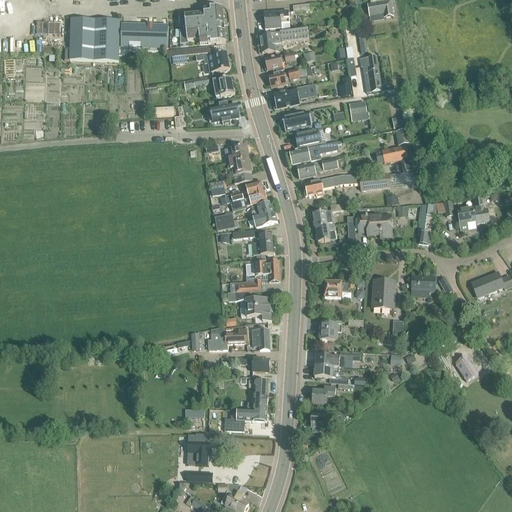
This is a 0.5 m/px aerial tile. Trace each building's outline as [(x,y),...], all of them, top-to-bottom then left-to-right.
[(368,7),(370,19),(383,17),(384,19),(392,17),(390,3),(368,7)] [(204,15),(185,17),(185,15),(185,14),(178,15),(179,16),(179,17),(180,30),(180,46),(188,45),(188,42),(198,41),(199,41),(200,44),(200,46),(226,44),(222,9),(210,10),(210,11),(204,12),(204,15)] [(289,24),(288,13),(272,14),(272,17),(264,17),(265,32),(281,30),(281,32),(290,31),(289,24)] [(118,64),(119,22),(70,21),(69,62),(118,64)] [(168,28),(122,27),(121,47),(167,48),(168,28)] [(262,54),(275,53),(275,48),(282,46),(282,45),(309,42),(309,40),(315,40),(314,30),(307,31),(308,32),(280,35),(280,36),(260,38),(262,54)] [(357,34),(361,55),(368,54),(365,36),(362,36),(362,33),(357,34)] [(214,48),(166,53),(166,59),(173,59),(186,58),(204,56),(214,55),(214,48)] [(313,62),(312,54),(304,55),(306,64),(313,62)] [(214,55),(204,56),(206,66),(210,65),(211,75),(212,74),(216,74),(222,73),(224,74),(226,74),(227,72),(229,72),(230,69),(230,66),(228,64),(226,55),(225,55),(214,57),(214,55)] [(296,64),(294,56),(284,57),(286,65),(296,64)] [(265,66),(264,66),(265,72),(267,71),(267,73),(276,71),(276,74),(284,73),(280,57),(264,61),(265,66)] [(186,58),(173,59),(174,66),(186,64),(186,58)] [(377,58),(360,61),(361,69),(363,69),(367,95),(382,93),(377,58)] [(353,60),(347,61),(350,79),(356,78),(353,60)] [(289,81),(299,80),(297,72),(288,74),(289,81)] [(270,89),(271,90),(286,86),(283,75),(268,78),(269,83),(268,83),(269,89),(270,89)] [(194,82),(184,84),(185,90),(210,85),(209,79),(194,82)] [(213,83),(216,100),(226,98),(228,99),(230,98),(232,97),(234,96),(233,96),(235,94),(234,91),(232,89),(231,80),(213,83)] [(352,97),(351,86),(344,87),(340,88),(342,98),(352,97)] [(296,92),(271,97),(275,112),(312,104),(312,105),(334,102),(333,96),(321,97),(321,94),(310,96),(308,88),(296,90),(296,92)] [(365,104),(349,106),(351,119),(367,116),(365,104)] [(219,107),(220,109),(212,110),(214,124),(222,123),(222,125),(231,123),(230,121),(238,120),(236,106),(228,107),(228,105),(219,107)] [(174,109),(156,109),(157,118),(174,118),(174,109)] [(309,114),(281,120),(284,132),(285,132),(285,134),(296,131),(295,130),(301,129),(301,130),(312,128),(311,126),(312,126),(309,114)] [(395,131),(405,128),(404,120),(393,122),(395,131)] [(298,150),(320,146),(326,145),(323,131),(317,132),(318,133),(295,138),(298,150)] [(400,148),(411,145),(408,131),(397,133),(400,148)] [(334,144),(331,145),(289,154),(291,160),(289,160),(291,165),(292,165),(292,167),(320,161),(319,156),(336,152),(334,144)] [(384,164),(384,166),(405,162),(407,173),(419,171),(413,147),(406,147),(382,153),(375,155),(378,165),(384,164)] [(228,171),(231,170),(250,167),(247,148),(231,152),(225,153),(228,171)] [(336,161),(297,169),(299,174),(298,175),(299,178),(300,180),(300,181),(316,178),(314,172),(317,171),(318,173),(319,174),(338,170),(336,161)] [(251,175),(250,167),(231,170),(234,186),(249,183),(253,183),(251,175)] [(360,185),(361,192),(390,189),(389,176),(360,179),(360,177),(342,178),(314,184),(314,185),(305,187),(306,192),(305,192),(306,198),(307,198),(307,199),(316,197),(316,198),(323,197),(322,191),(342,186),(360,185)] [(224,189),(223,183),(210,185),(212,191),(212,192),(222,190),(222,189),(224,189)] [(262,184),(242,189),(243,192),(242,193),(244,201),(265,195),(262,184)] [(222,190),(212,192),(213,198),(223,196),(222,190)] [(233,195),(225,198),(227,206),(231,205),(231,204),(244,201),(242,193),(239,193),(239,191),(233,193),(233,195)] [(231,204),(231,205),(233,214),(247,211),(247,208),(251,207),(267,203),(265,195),(244,201),(231,204)] [(474,208),(458,212),(461,232),(476,229),(476,225),(489,223),(487,210),(484,210),(482,201),(474,202),(474,208)] [(437,205),(436,205),(435,215),(436,216),(436,212),(442,212),(442,210),(444,209),(446,219),(454,218),(452,203),(437,206),(437,205)] [(274,214),(272,204),(257,208),(252,209),(253,213),(258,212),(259,218),(274,214)] [(422,207),(417,236),(420,236),(418,246),(428,247),(429,235),(425,234),(427,215),(432,216),(432,215),(435,215),(436,205),(422,207)] [(342,207),(330,206),(331,213),(331,214),(343,212),(342,207)] [(407,209),(399,209),(399,217),(407,217),(407,209)] [(326,214),(313,216),(315,229),(316,230),(334,227),(331,214),(331,213),(326,214)] [(277,224),(274,214),(259,218),(261,224),(256,225),(257,229),(262,228),(277,224)] [(216,226),(238,222),(238,219),(233,220),(233,216),(215,219),(216,226)] [(380,235),(380,239),(391,238),(390,216),(358,217),(359,234),(367,233),(368,237),(375,237),(375,235),(380,235)] [(238,222),(216,226),(217,233),(235,229),(239,229),(238,222)] [(334,227),(316,230),(318,244),(330,242),(330,241),(336,241),(334,233),(336,233),(335,227),(334,227)] [(265,231),(233,235),(234,241),(256,238),(257,246),(253,246),(254,258),(273,256),(272,237),(265,237),(265,231)] [(251,294),(267,293),(267,285),(281,284),(280,263),(267,264),(267,263),(254,263),(256,280),(250,284),(231,286),(232,295),(249,294),(251,294)] [(471,285),(477,300),(503,290),(505,293),(511,290),(511,284),(509,277),(500,280),(498,274),(471,285)] [(411,299),(429,300),(429,295),(435,295),(436,279),(411,278),(411,299)] [(453,293),(450,289),(445,279),(439,283),(447,297),(453,293)] [(365,290),(365,281),(357,281),(356,289),(365,290)] [(372,310),(394,311),(396,283),(374,282),(372,310)] [(341,293),(342,293),(348,294),(348,291),(354,291),(354,283),(347,283),(347,285),(341,285),(325,284),(325,292),(323,293),(323,297),(324,298),(324,299),(341,299),(341,293)] [(356,300),(365,300),(365,292),(356,292),(356,300)] [(241,319),(247,319),(255,319),(255,324),(262,323),(262,324),(271,324),(270,300),(251,302),(251,294),(249,294),(232,295),(228,295),(229,304),(245,303),(246,309),(241,310),(241,319)] [(235,320),(225,321),(226,329),(236,327),(235,320)] [(402,337),(403,323),(393,323),(393,336),(402,337)] [(337,343),(338,334),(341,335),(341,327),(338,327),(321,326),(320,342),(337,343)] [(364,334),(372,335),(373,326),(364,326),(364,334)] [(219,335),(222,335),(222,330),(211,331),(212,352),(220,351),(219,335)] [(219,335),(220,351),(226,351),(226,346),(247,345),(246,330),(238,331),(238,334),(225,335),(222,335),(219,335)] [(259,348),(260,352),(270,352),(268,332),(257,333),(252,333),(253,348),(259,348)] [(192,352),(200,352),(199,335),(191,336),(192,352)] [(164,348),(144,353),(146,361),(166,357),(164,348)] [(143,353),(136,354),(139,369),(146,368),(144,358),(143,353)] [(316,357),(315,368),(333,369),(339,370),(341,370),(341,364),(342,362),(359,363),(360,355),(340,354),(340,360),(337,360),(337,358),(316,357)] [(402,357),(391,357),(391,365),(402,366),(402,357)] [(427,362),(424,357),(416,361),(419,366),(427,362)] [(465,357),(458,362),(461,365),(456,368),(466,384),(478,376),(465,357)] [(252,373),(253,373),(269,374),(270,361),(253,361),(248,361),(248,360),(236,360),(235,366),(247,367),(248,366),(253,366),(252,373)] [(314,379),(333,380),(337,380),(338,382),(338,386),(348,386),(348,380),(340,379),(339,378),(339,370),(333,369),(315,368),(314,379)] [(390,379),(393,384),(399,380),(395,375),(390,379)] [(250,412),(267,413),(268,382),(255,381),(255,383),(249,383),(249,390),(254,390),(254,406),(250,406),(250,412)] [(312,406),(327,407),(327,400),(334,400),(335,390),(324,389),(324,394),(313,393),(313,399),(311,399),(311,404),(312,404),(312,406)] [(237,421),(225,421),(225,432),(244,433),(245,422),(244,422),(244,420),(253,420),(253,423),(256,423),(256,426),(260,426),(260,423),(266,423),(267,413),(250,412),(250,413),(237,413),(237,421)] [(310,423),(310,427),(311,428),(311,430),(312,430),(312,434),(318,435),(319,430),(325,431),(325,423),(332,423),(342,424),(342,418),(342,414),(330,413),(330,417),(312,416),(311,422),(310,423)] [(187,455),(187,466),(208,467),(208,456),(209,456),(209,443),(208,443),(208,436),(203,435),(196,435),(196,436),(196,437),(188,437),(188,442),(187,455)] [(187,474),(187,482),(212,484),(213,476),(187,474)] [(184,493),(188,487),(182,484),(178,490),(184,493)] [(227,494),(221,505),(224,508),(231,511),(245,511),(249,507),(241,503),(246,494),(240,491),(242,487),(228,487),(229,486),(218,486),(218,494),(227,494)] [(191,508),(191,507),(198,511),(204,511),(208,507),(196,500),(192,497),(186,505),(191,508)]
